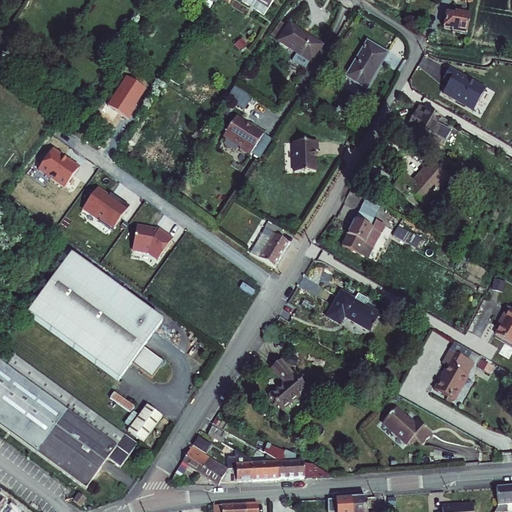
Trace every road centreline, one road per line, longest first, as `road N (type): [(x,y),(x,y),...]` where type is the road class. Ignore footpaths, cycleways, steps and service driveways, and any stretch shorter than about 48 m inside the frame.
road 1 (residential): [(350,0),(408,35),(409,67),(165,466),(150,504)]
road 2 (residential): [(511,474),(173,499)]
